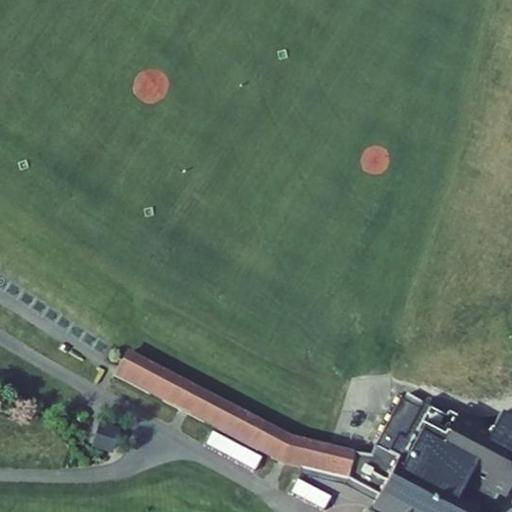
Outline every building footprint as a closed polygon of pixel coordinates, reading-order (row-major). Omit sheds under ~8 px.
[(278,457),(347,473),(353,448),(280,430),(125,349),(114,372),(278,457)] [(455,416),(423,399),(404,435),(397,432),(389,448),(376,442),(370,452),(353,448),(347,473),(379,490),(375,497),(402,511),(473,511),(481,497),(489,501),(497,488),(506,492),(511,480),(511,437),(492,427),(459,409),(455,416)] [(96,430),(114,437),(122,414),(104,408),(96,430)] [(511,418),(499,412),(492,427),(511,437),(511,418)] [(402,511),(375,497),(372,504),(387,511),(402,511)]
